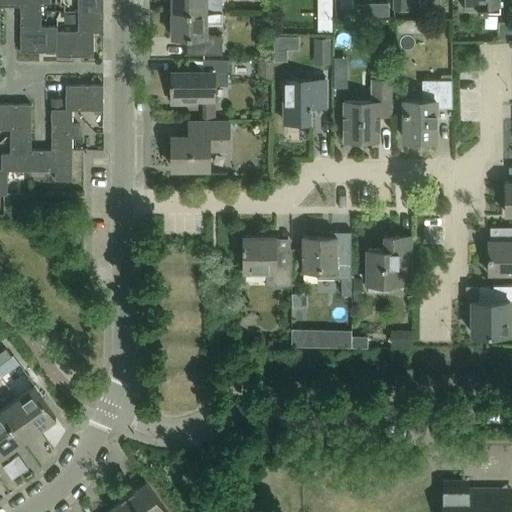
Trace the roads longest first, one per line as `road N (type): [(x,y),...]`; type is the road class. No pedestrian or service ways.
road 1 (residential): [(106,408),(155,428),(193,428),(233,410),(511,406)]
road 2 (residential): [(127,202),(277,204),(310,173),(459,174)]
road 3 (residential): [(106,408),(125,345),(127,202)]
road 4 (residential): [(459,174),(434,339)]
road 5 (residential): [(459,174),(489,144),(488,44)]
road 6 (residential): [(127,202),(122,68)]
road 7 (residential): [(30,511),(74,468),(106,408)]
